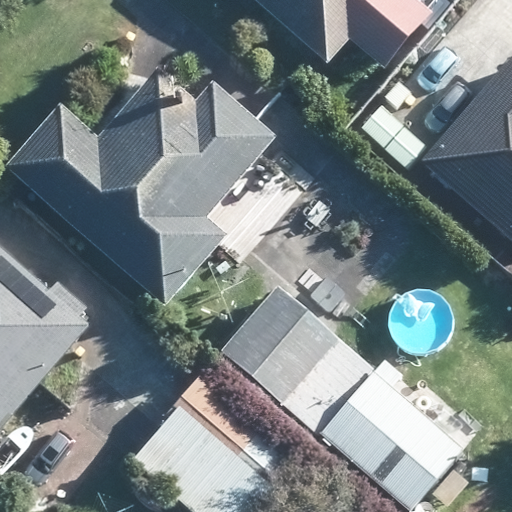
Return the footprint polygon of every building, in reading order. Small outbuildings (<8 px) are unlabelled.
[(246,0),(324,68),(347,41),(382,72),(389,64),(427,21),(422,16),(435,1),(433,0),(246,0)] [(193,105),(162,78),(156,73),(97,142),(81,127),(58,109),(4,171),(164,309),(224,239),(204,221),(273,141),(209,86),(193,105)] [(511,77),(427,172),(511,248),(511,77)] [(0,429),(38,386),(86,331),(77,322),(84,313),(54,286),(46,295),(0,255),(0,429)] [(317,437),(373,372),(276,289),(221,354),(317,437)] [(405,511),(410,511),(461,453),(390,391),(402,378),(383,362),(373,372),(317,437),(405,511)] [(131,462),(187,511),(278,511),(308,479),(198,380),(175,405),(178,408),(135,458),(131,462)]
